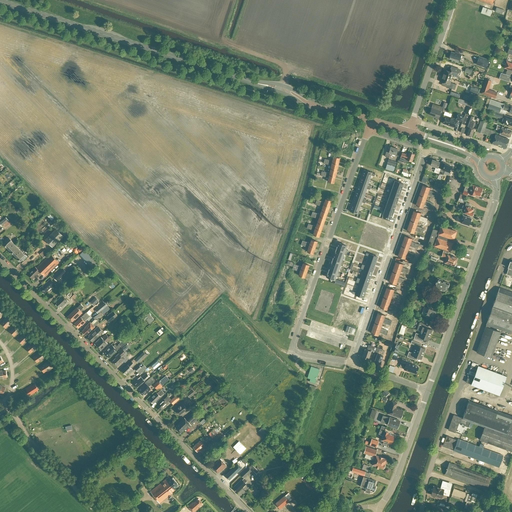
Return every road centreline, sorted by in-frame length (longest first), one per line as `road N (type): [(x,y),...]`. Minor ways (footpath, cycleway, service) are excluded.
road 1 (tertiary): [(248,511),(0,260)]
road 2 (primary): [(257,83),(0,1)]
road 3 (residential): [(367,130),(289,352)]
road 4 (residential): [(426,148),(352,363)]
road 5 (tertiary): [(426,390),(495,199),(494,177)]
road 6 (unclassified): [(96,511),(26,438),(7,406)]
road 7 (tertiary): [(377,509),(426,390)]
road 8 (residential): [(411,119),(452,0)]
